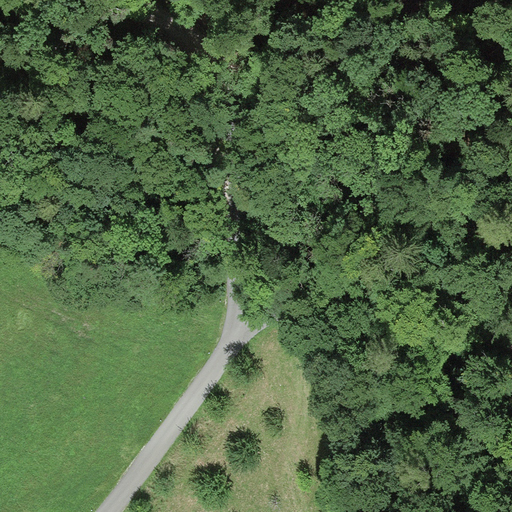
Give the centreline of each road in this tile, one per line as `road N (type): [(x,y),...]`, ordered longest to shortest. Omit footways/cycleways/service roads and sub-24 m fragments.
road 1 (residential): [(359,0),(245,92),(232,338)]
road 2 (residential): [(232,338),(303,299),(386,288),(511,294)]
road 3 (track): [(245,92),(121,153),(0,184)]
road 4 (residential): [(113,511),(232,338)]
road 5 (track): [(245,92),(217,56),(138,0)]
